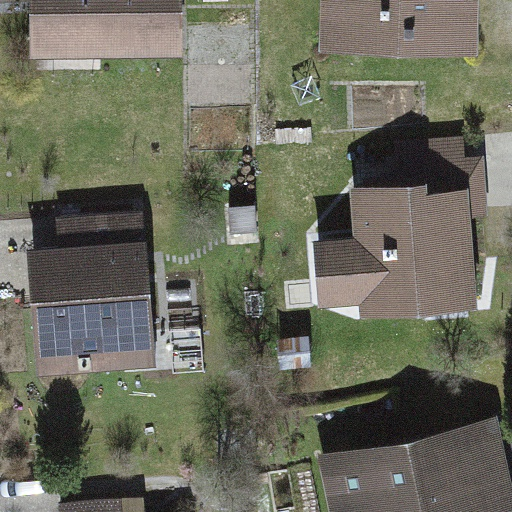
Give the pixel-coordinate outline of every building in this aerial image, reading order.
[(39,0),(40,67),(190,67),(189,0),(39,0)] [(320,0),(320,56),(476,58),(476,0),(320,0)] [(486,321),(478,226),(490,225),(484,148),(405,155),(409,197),(359,201),(363,247),(325,250),(331,318),(368,315),(369,331),(486,321)] [(62,226),(64,254),(39,255),(45,381),(163,376),(157,249),(155,221),(62,226)] [(511,511),(511,453),(507,428),(322,468),(331,511),(511,511)] [(155,511),(155,503),(65,510),(65,511),(155,511)]
